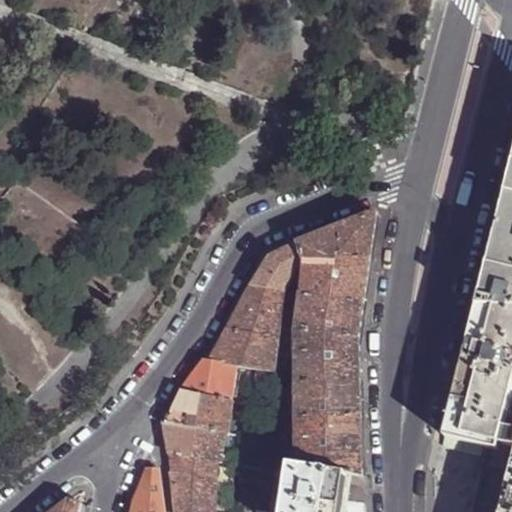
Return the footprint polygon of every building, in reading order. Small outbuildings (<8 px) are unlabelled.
[(511,511),(511,165),(491,248),(445,435),(497,449),(498,443),(508,445),(511,446),(511,469),(503,505),(501,511),(511,511)] [(305,268),(370,262),(373,241),(377,215),(374,215),(297,246),(305,268)] [(250,288),(285,293),(300,268),(304,268),(305,268),(297,246),(268,259),(256,278),(250,288)] [(367,285),(370,262),(305,268),(304,268),(300,295),(364,305),(367,285)] [(294,332),(287,331),(293,294),(285,293),(250,288),(224,334),(208,363),(208,364),(235,368),(272,375),(283,377),(285,359),(289,356),(289,351),(294,347),(294,332)] [(364,305),(300,295),(293,294),(287,331),(294,332),(360,340),(362,319),(364,305)] [(294,347),(294,387),(361,385),(360,361),(360,340),(294,332),(294,347)] [(203,362),(180,393),(230,403),(235,368),(208,364),(208,363),(203,362)] [(295,421),(362,419),(361,402),(361,385),(294,387),(295,421)] [(180,393),(163,427),(225,436),(227,418),(230,418),(232,403),(230,403),(180,393)] [(362,446),(362,419),(295,421),(295,469),(346,476),(363,479),(362,446)] [(168,458),(170,458),(216,465),(221,465),(225,436),(163,427),(168,458)] [(174,511),(212,511),(216,465),(170,458),(172,489),(174,511)] [(289,468),(288,476),(282,511),(340,511),(345,484),(346,476),(295,469),(289,468)] [(139,489),(132,505),(161,504),(157,471),(146,470),(139,489)] [(54,511),(78,511),(80,505),(68,502),(54,511)]
